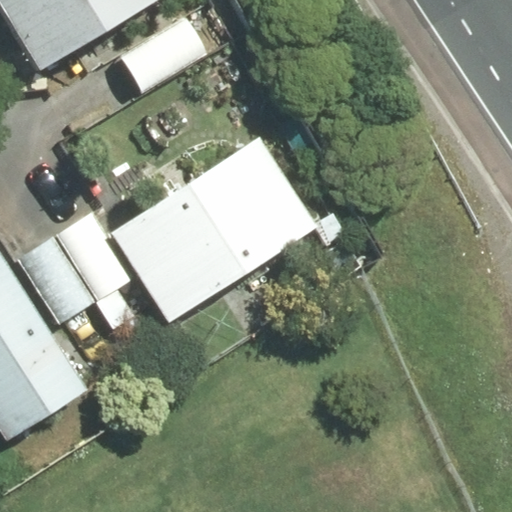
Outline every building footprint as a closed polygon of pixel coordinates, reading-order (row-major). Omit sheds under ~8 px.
[(0,0),(0,14),(40,77),(160,0),(0,0)] [(238,45),(211,0),(205,0),(104,61),(132,109),(238,45)] [(198,128),(175,97),(137,124),(160,155),(198,128)] [(262,138),(115,230),(172,322),(320,230),(262,138)] [(89,390),(0,250),(0,434),(5,443),(89,390)]
